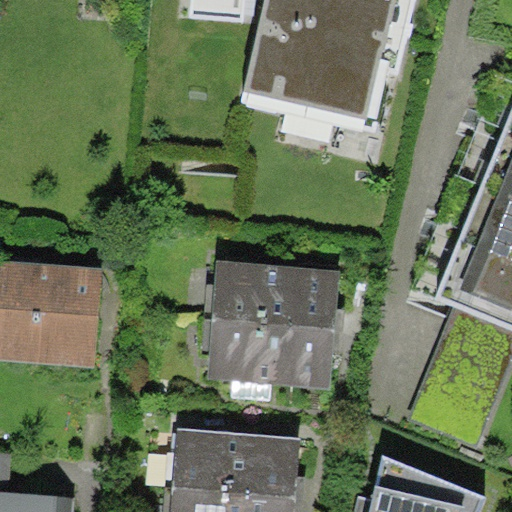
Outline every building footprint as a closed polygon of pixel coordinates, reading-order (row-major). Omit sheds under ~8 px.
[(511,109),(428,303),(511,334),(511,109)] [(345,141),(283,133),(277,183),(339,190),(345,141)] [(227,153),(176,144),(165,205),(217,214),(227,153)] [(340,271),(214,263),(205,387),(331,396),(340,271)] [(95,276),(0,264),(0,360),(85,370),(95,276)] [(289,511),(295,441),(178,432),(171,511),(289,511)] [(11,458),(0,456),(0,511),(73,511),(74,504),(7,497),(11,458)]
